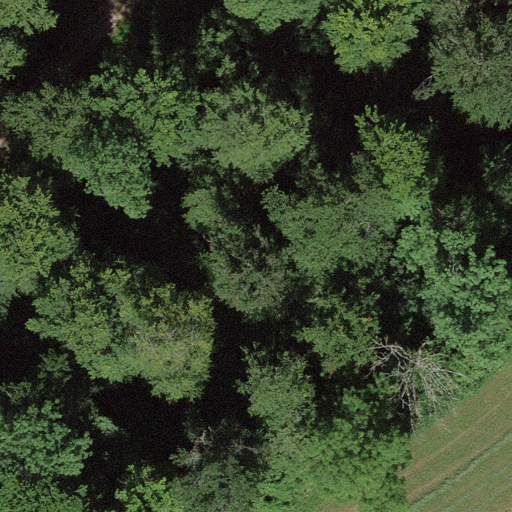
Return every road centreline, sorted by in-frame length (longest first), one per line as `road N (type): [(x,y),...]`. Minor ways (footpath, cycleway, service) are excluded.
road 1 (track): [(332,0),(187,394),(124,511)]
road 2 (track): [(0,134),(92,34),(135,0)]
